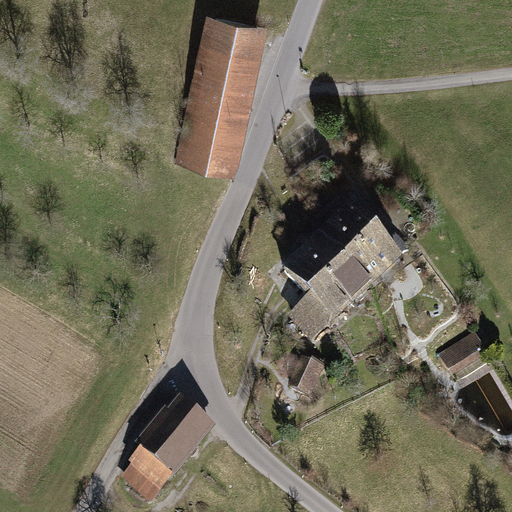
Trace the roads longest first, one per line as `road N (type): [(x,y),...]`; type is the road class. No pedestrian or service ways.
road 1 (tertiary): [(311,0),(206,274),(194,347)]
road 2 (track): [(281,86),(511,74)]
road 3 (tertiary): [(194,347),(222,414),(252,450),(329,511)]
road 4 (unclassified): [(194,347),(85,511)]
